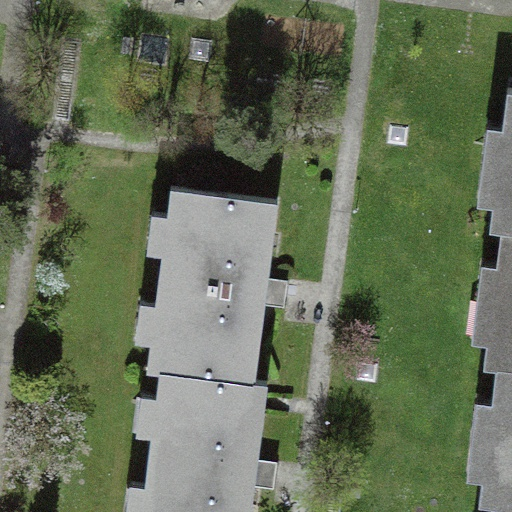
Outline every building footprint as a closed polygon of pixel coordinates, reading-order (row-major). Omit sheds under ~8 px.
[(511,88),(508,88),(490,224),(511,227),(511,88)] [(254,380),(254,378),(266,288),(278,198),(171,184),(147,367),(160,369),(160,367),(254,380)] [(484,361),(511,364),(511,227),(490,224),(490,226),(501,228),(484,361)] [(479,498),(511,502),(511,364),(484,361),(484,363),(497,364),(479,498)] [(268,380),(254,378),(254,380),(160,367),(160,369),(140,511),(250,511),(256,472),(268,380)] [(511,511),(511,502),(479,498),(479,500),(492,501),(490,511),(511,511)]
